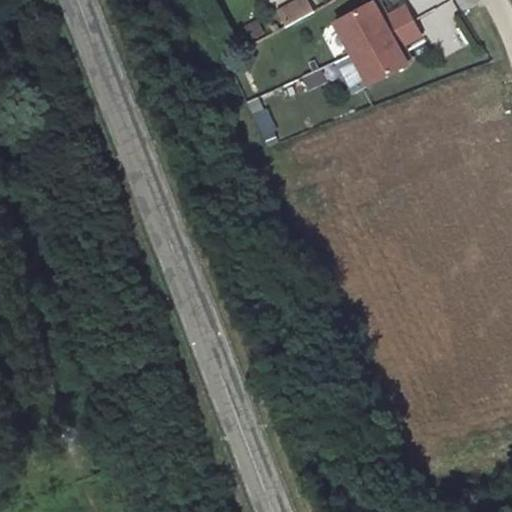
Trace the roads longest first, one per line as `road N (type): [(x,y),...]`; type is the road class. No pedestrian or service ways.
road 1 (tertiary): [(77,0),(273,511)]
road 2 (track): [(0,155),(87,475)]
